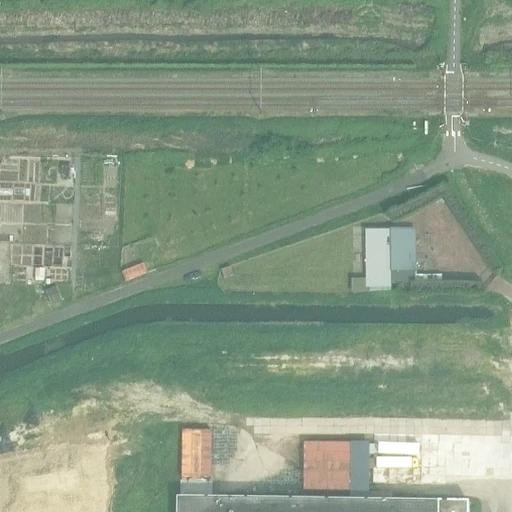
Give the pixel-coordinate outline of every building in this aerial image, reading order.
[(69,167),(61,167),(61,178),(69,179),(69,167)] [(389,283),(389,231),(365,231),(365,284),(389,283)] [(142,256),(119,259),(121,270),(144,267),(142,256)] [(229,268),(220,271),(223,278),(232,275),(229,268)] [(34,272),(34,280),(43,280),(43,272),(34,272)] [(56,287),(45,292),(51,305),(61,301),(56,287)] [(177,511),(468,511),(469,505),(438,504),(438,505),(177,500),(177,511)]
